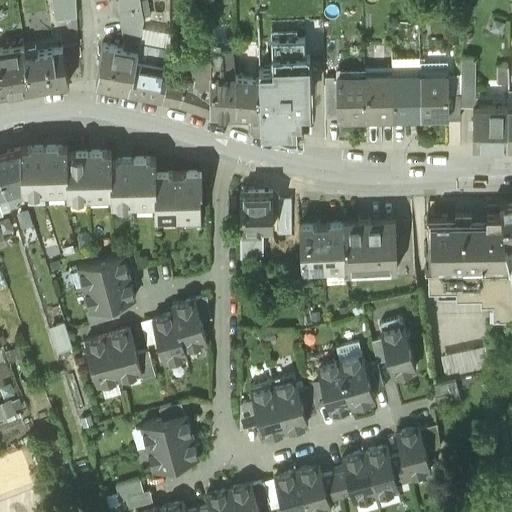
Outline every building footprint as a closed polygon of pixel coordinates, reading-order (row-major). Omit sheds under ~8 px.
[(75,0),(52,0),(56,16),(77,13),(75,0)] [(114,0),(117,11),(121,10),(140,6),(139,0),(114,0)] [(151,18),(146,0),(139,0),(140,6),(142,19),(151,18)] [(140,6),(121,10),(123,22),(142,19),(140,6)] [(123,47),(107,43),(102,47),(96,84),(128,90),(138,41),(142,19),(123,22),(124,38),(123,47)] [(209,25),(192,25),(192,42),(205,42),(205,47),(210,47),(210,41),(209,25)] [(232,39),(210,41),(210,47),(210,51),(210,75),(211,111),(235,113),(235,76),(233,47),(232,39)] [(273,41),(275,77),(258,77),(260,127),(305,128),(304,118),(325,118),(324,70),(307,70),(306,40),(273,41)] [(169,47),(138,41),(128,90),(162,97),(168,74),(169,68),(169,47)] [(24,42),(0,46),(0,92),(31,88),(25,51),(24,42)] [(64,45),(25,51),(31,88),(71,82),(64,45)] [(210,51),(194,52),(194,75),(210,75),(210,51)] [(475,58),(461,58),(461,93),(461,105),(473,105),(475,105),(475,58)] [(447,61),(420,61),(420,74),(420,113),(446,113),(448,113),(448,94),(447,61)] [(190,75),(186,74),(186,75),(177,76),(168,74),(162,97),(179,101),(211,111),(210,75),(194,75),(190,75)] [(393,114),(392,74),(365,75),(366,114),(393,114)] [(420,113),(420,74),(392,74),(393,114),(420,113)] [(365,75),(337,75),(337,83),(338,115),(366,114),(365,75)] [(258,77),(235,76),(235,113),(249,115),(248,121),(253,126),(260,127),(258,77)] [(337,83),(325,84),(326,115),(338,115),(337,83)] [(461,93),(448,94),(448,113),(446,113),(447,118),(460,118),(461,105),(461,93)] [(475,105),(473,105),(473,144),(508,144),(508,105),(475,105)] [(45,189),(45,146),(31,146),(31,148),(20,148),(22,184),(24,189),(45,189)] [(67,147),(58,147),(58,146),(45,146),(45,189),(66,188),(67,188),(67,153),(67,147)] [(20,148),(0,152),(0,169),(6,189),(22,184),(20,148)] [(89,151),(76,151),(76,153),(67,153),(67,188),(66,188),(67,194),(89,194),(89,151)] [(102,153),(102,151),(89,151),(89,194),(111,194),(111,160),(111,152),(102,153)] [(133,158),(120,158),(120,160),(111,160),(111,194),(111,201),(133,201),(133,158)] [(146,158),(133,158),(133,201),(155,201),(155,173),(156,173),(155,159),(146,159),(146,158)] [(178,215),(177,174),(168,174),(168,172),(156,173),(155,173),(155,201),(155,215),(178,215)] [(201,172),(186,172),(186,174),(177,174),(178,215),(200,215),(200,188),(202,188),(201,172)] [(272,193),(240,193),(240,230),(272,229),(272,221),(272,193)] [(511,201),(500,203),(501,212),(505,239),(506,239),(511,238),(511,201)] [(501,212),(487,212),(487,218),(472,218),(471,213),(456,213),(456,221),(424,222),(425,270),(429,270),(429,293),(456,292),(456,299),(481,299),(481,304),(493,304),(493,307),(490,307),(491,318),(494,318),(494,320),(511,319),(511,278),(508,255),(506,239),(505,239),(501,212)] [(395,221),(370,222),(370,218),(358,218),(358,222),(343,222),(343,223),(345,264),(346,270),(395,269),(395,221)] [(330,224),(330,226),(322,226),(323,267),(345,266),(345,270),(346,270),(345,264),(343,223),(330,224)] [(322,226),(312,226),(312,225),(300,225),(301,268),(323,267),(322,226)] [(123,252),(79,264),(85,286),(129,274),(123,252)] [(129,274),(85,286),(90,308),(91,309),(110,303),(135,297),(129,274)] [(206,294),(195,297),(201,318),(209,316),(206,294)] [(195,297),(172,303),(174,311),(184,347),(185,347),(207,341),(201,318),(195,297)] [(110,303),(91,309),(90,308),(87,309),(90,321),(113,315),(110,303)] [(174,311),(152,317),(164,361),(187,354),(185,347),(184,347),(174,311)] [(403,321),(401,315),(399,316),(399,314),(380,319),(381,321),(379,322),(381,328),(380,328),(382,335),(388,357),(392,373),(396,372),(397,373),(412,369),(412,367),(416,366),(407,335),(409,331),(405,329),(404,321),(403,321)] [(130,327),(107,333),(119,377),(141,371),(142,371),(137,351),(130,327)] [(107,333),(85,339),(97,383),(119,377),(107,333)] [(382,335),(371,338),(377,360),(388,357),(382,335)] [(358,339),(336,345),(340,359),(352,403),(355,402),(356,404),(371,399),(371,398),(374,397),(371,385),(365,363),(362,353),(358,339)] [(148,348),(137,351),(142,371),(141,371),(142,377),(155,373),(148,348)] [(481,367),(477,349),(442,356),(446,375),(481,367)] [(340,359),(336,360),(336,359),(321,363),(321,364),(318,365),(320,376),(327,400),(329,409),(333,408),(333,410),(349,405),(348,404),(352,403),(340,359)] [(377,360),(365,363),(371,385),(383,382),(377,360)] [(296,378),(294,371),(272,377),(286,427),(289,426),(289,428),(305,423),(304,422),(308,421),(306,413),(299,387),(296,378)] [(320,376),(309,379),(310,384),(315,403),(327,400),(320,376)] [(272,377),(249,383),(251,390),(253,397),(259,417),(257,418),(258,421),(261,434),(267,432),(267,434),(282,430),(282,428),(286,427),(272,377)] [(455,378),(432,384),(437,407),(460,401),(455,378)] [(310,384),(299,387),(306,413),(317,410),(315,403),(310,384)] [(0,407),(3,415),(21,408),(15,393),(0,399),(0,407)] [(253,397),(241,401),(240,426),(258,421),(257,418),(259,417),(253,397)] [(181,400),(159,406),(163,418),(184,412),(181,400)] [(163,418),(142,423),(148,446),(192,434),(186,411),(184,412),(163,418)] [(436,421),(420,426),(426,451),(439,445),(436,421)] [(419,424),(396,430),(401,451),(408,474),(431,468),(426,451),(420,426),(419,424)] [(192,434),(148,446),(154,468),(198,456),(192,434)] [(387,443),(364,449),(376,493),(399,487),(396,477),(390,454),(387,443)] [(364,449),(342,456),(345,467),(351,490),(354,499),(376,493),(364,449)] [(401,451),(390,454),(396,477),(408,474),(401,451)] [(322,473),(319,462),(297,468),(309,511),(331,505),(328,496),(322,473)] [(345,467),(334,470),(340,493),(351,490),(345,467)] [(297,468),(274,474),(284,511),(307,511),(309,511),(297,468)] [(334,470),(322,473),(328,496),(340,493),(334,470)] [(140,476),(116,483),(120,495),(130,492),(143,489),(140,476)] [(263,479),(252,482),(257,503),(269,500),(263,479)] [(251,480),(229,486),(235,511),(259,511),(257,503),(252,482),(251,480)] [(235,511),(229,486),(206,492),(209,503),(211,511),(235,511)] [(130,492),(120,495),(123,507),(133,504),(130,492)] [(183,499),(161,505),(162,511),(186,511),(186,509),(183,499)] [(211,511),(209,503),(198,506),(199,511),(211,511)]
